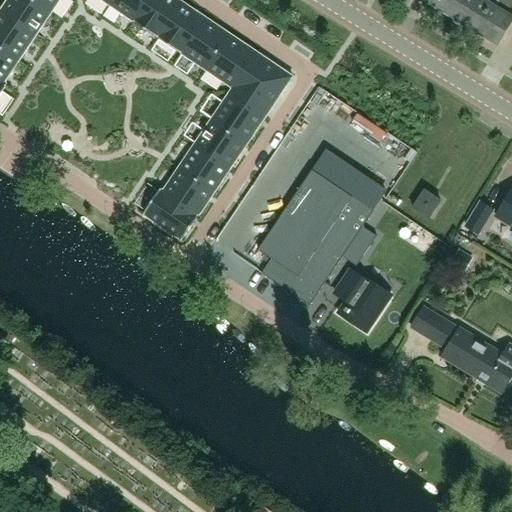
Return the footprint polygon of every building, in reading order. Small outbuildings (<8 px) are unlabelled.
[(51,11),(33,0),(7,0),(0,11),(35,35),(36,36),(52,12),(51,11)] [(59,0),(33,0),(51,11),(52,12),(59,0)] [(134,21),(148,0),(113,0),(110,5),(134,21)] [(158,37),(182,2),(182,1),(179,0),(148,0),(134,21),(158,37)] [(452,17),(461,0),(430,0),(429,3),(452,17)] [(476,31),(492,4),(486,0),(461,0),(452,17),(476,31)] [(511,0),(494,0),(492,4),(476,31),(497,45),(511,21),(511,15),(507,13),(511,3),(511,0)] [(182,53),(206,18),(182,1),(182,2),(158,37),(182,53)] [(35,35),(0,11),(0,46),(18,59),(19,60),(36,36),(35,35)] [(206,69),(229,34),(230,34),(206,18),(182,53),(206,69)] [(230,34),(229,34),(206,69),(233,88),(234,88),(258,53),(230,34)] [(18,59),(0,46),(0,81),(6,86),(7,85),(4,83),(19,60),(18,59)] [(233,88),(230,92),(266,116),(293,76),(258,53),(234,88),(233,88)] [(211,120),(247,144),(266,116),(230,92),(211,120)] [(195,144),(231,168),(247,144),(211,120),(195,144)] [(179,168),(215,192),(231,168),(195,144),(179,168)] [(160,189),(199,215),(215,192),(179,168),(164,191),(161,189),(160,189)] [(271,259),(262,273),(310,305),(343,256),(357,235),(363,227),(374,211),(312,169),(258,250),(271,259)] [(505,202),(496,217),(510,225),(511,222),(511,189),(509,187),(502,199),(505,202)] [(160,189),(144,214),(182,240),(199,215),(160,189)] [(441,201),(425,190),(413,208),(428,219),(441,201)] [(479,236),(495,210),(480,201),(464,226),(479,236)] [(357,235),(343,256),(357,266),(377,236),(363,227),(357,235)] [(451,263),(466,272),(474,258),(459,249),(451,263)] [(339,313),(367,332),(391,296),(363,277),(362,278),(350,270),(335,293),(350,303),(343,314),(339,312),(339,313)] [(455,326),(424,307),(411,327),(443,346),(455,326)] [(511,360),(460,328),(443,356),(502,392),(511,375),(511,360)]
